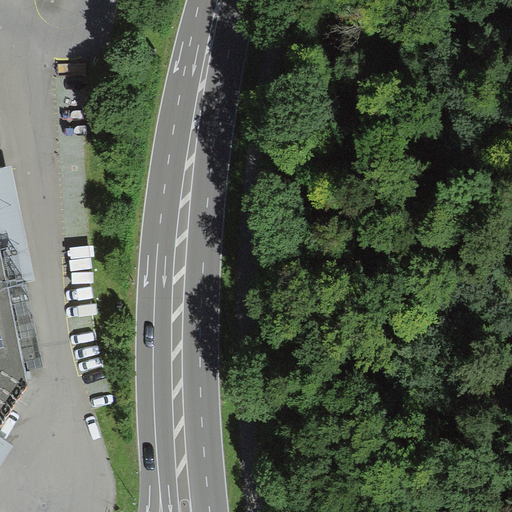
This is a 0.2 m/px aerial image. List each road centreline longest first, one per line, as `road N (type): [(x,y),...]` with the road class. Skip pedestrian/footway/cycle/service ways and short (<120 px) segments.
road 1 (secondary): [(221,0),(199,53),(163,239),(157,511)]
road 2 (secondary): [(231,0),(192,173),(175,324),(191,511)]
